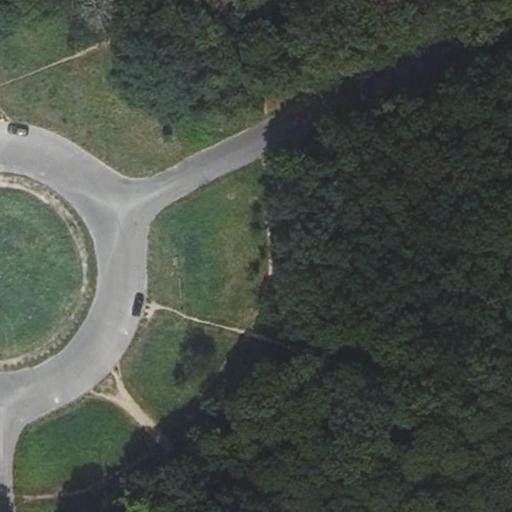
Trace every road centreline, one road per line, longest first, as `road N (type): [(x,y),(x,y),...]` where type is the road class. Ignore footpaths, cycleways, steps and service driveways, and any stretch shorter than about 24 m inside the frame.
road 1 (unclassified): [(112,213),(511,11)]
road 2 (track): [(127,294),(147,307),(511,396)]
road 3 (unclassified): [(0,403),(47,394),(89,367),(114,333),(127,294),(126,252),(112,213)]
road 4 (track): [(210,4),(0,87)]
road 5 (unclassified): [(112,213),(90,183),(59,161),(0,148)]
